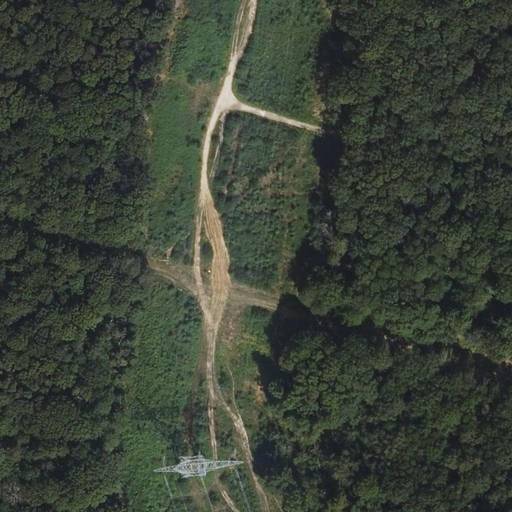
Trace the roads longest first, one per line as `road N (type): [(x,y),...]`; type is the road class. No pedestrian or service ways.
road 1 (track): [(0,212),(511,364)]
road 2 (track): [(224,99),(335,135),(511,161)]
